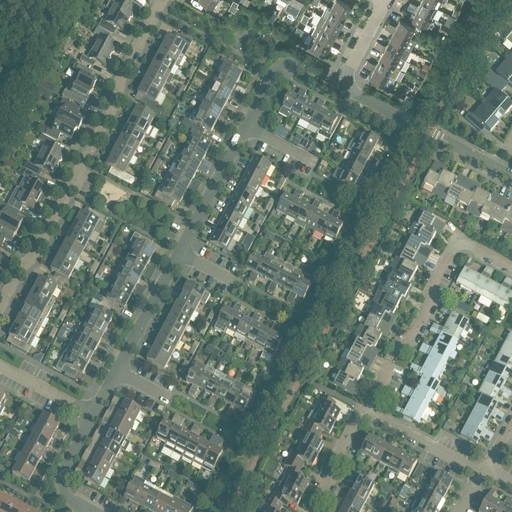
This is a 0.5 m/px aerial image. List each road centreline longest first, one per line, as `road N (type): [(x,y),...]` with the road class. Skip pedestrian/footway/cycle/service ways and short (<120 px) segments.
road 1 (residential): [(0,307),(36,252),(162,0)]
road 2 (residential): [(365,409),(398,347),(411,339),(457,237),(511,266)]
road 3 (residential): [(341,87),(511,178)]
road 4 (residential): [(179,255),(248,126)]
road 5 (residential): [(117,374),(179,255)]
road 6 (residential): [(481,473),(365,409)]
road 7 (residential): [(248,126),(287,64),(341,87)]
road 8 (residential): [(91,511),(60,490),(94,416)]
